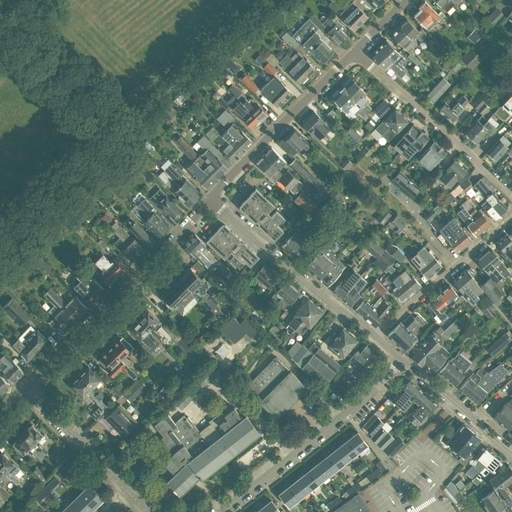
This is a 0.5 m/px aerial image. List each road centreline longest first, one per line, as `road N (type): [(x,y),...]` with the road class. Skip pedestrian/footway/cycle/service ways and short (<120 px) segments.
road 1 (residential): [(25,388),(208,199)]
road 2 (residential): [(223,511),(347,415),(401,358)]
road 3 (residential): [(374,335),(208,199)]
road 4 (residential): [(511,193),(354,51)]
road 5 (residential): [(208,199),(354,51)]
road 6 (residential): [(374,335),(511,219)]
road 7 (residential): [(132,495),(25,388)]
